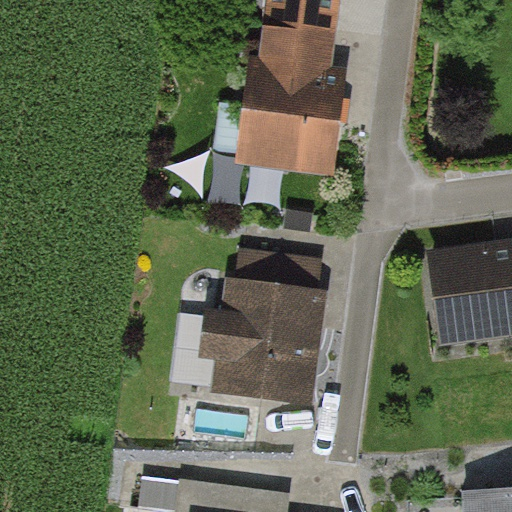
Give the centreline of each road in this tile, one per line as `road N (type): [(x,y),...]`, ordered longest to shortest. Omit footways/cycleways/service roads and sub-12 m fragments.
road 1 (residential): [(379,211),(344,459)]
road 2 (residential): [(405,0),(379,211)]
road 3 (residential): [(511,192),(379,211)]
